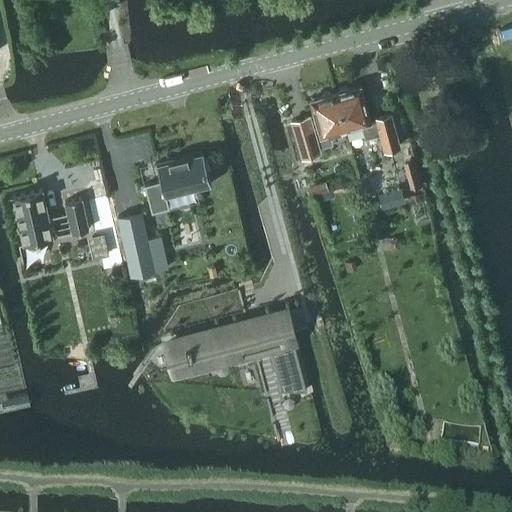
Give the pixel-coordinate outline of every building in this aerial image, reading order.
[(359,85),(334,92),(344,127),(360,123),(364,137),(378,133),(383,149),(398,144),(389,113),(369,119),(359,85)] [(344,127),(334,92),(309,99),(314,114),(290,121),(301,156),(318,151),(317,146),(331,141),(328,132),(344,127)] [(160,180),(144,184),(151,211),(168,207),(165,195),(210,183),(202,151),(155,162),(160,180)] [(42,188),(12,194),(12,195),(23,242),(22,242),(23,243),(53,236),(52,235),(71,231),(71,232),(88,228),(87,227),(81,198),(81,197),(64,201),(65,202),(67,212),(48,217),(42,189),(42,188)] [(143,222),(120,227),(119,227),(130,275),(154,270),(153,269),(146,238),(143,222)] [(103,234),(91,236),(96,256),(108,253),(103,234)] [(247,320),(166,341),(174,370),(234,354),(238,353),(237,348),(251,344),(253,349),(255,349),(268,345),(269,348),(279,389),(306,389),(294,343),(288,323),(285,312),(285,310),(260,317),(247,320)] [(29,407),(26,394),(12,397),(15,410),(29,407)]
